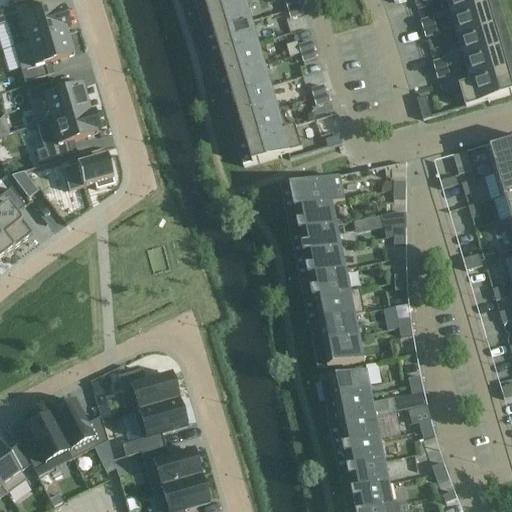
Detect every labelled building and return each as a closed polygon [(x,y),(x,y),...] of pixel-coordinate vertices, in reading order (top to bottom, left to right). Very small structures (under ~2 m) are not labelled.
[(245,0),(204,0),(208,12),(246,1),(245,0)] [(301,9),(298,0),(286,4),(288,12),(301,9)] [(453,0),(447,2),(453,23),(491,12),(487,0),(453,0)] [(246,1),(208,12),(214,34),(252,23),(246,1)] [(13,49),(66,33),(65,30),(67,29),(62,11),(59,12),(59,9),(30,18),(26,6),(0,13),(0,28),(6,26),(13,49)] [(301,9),(288,12),(291,21),(303,17),(301,9)] [(491,12),(453,23),(460,43),(497,32),(491,12)] [(433,19),(421,23),(423,31),(436,28),(433,19)] [(252,23),(214,34),(221,56),(259,45),(252,23)] [(436,28),(423,31),(426,40),(438,36),(436,28)] [(285,30),(260,40),(266,54),(291,44),(285,30)] [(460,43),(466,64),(503,53),(497,32),(460,43)] [(73,57),(66,33),(13,49),(24,85),(47,78),(44,66),(73,57)] [(313,52),(311,44),(298,48),(301,56),(313,52)] [(259,45),(221,56),(227,78),(265,67),(259,45)] [(313,52),(301,56),(303,64),(316,61),(313,52)] [(503,53),(466,64),(471,84),(460,87),(460,88),(509,74),(503,53)] [(445,61),(433,64),(435,73),(448,69),(445,61)] [(265,67),(227,78),(234,100),(271,89),(265,67)] [(448,69),(435,73),(438,81),(450,77),(448,69)] [(511,96),(511,82),(509,74),(460,88),(466,110),(488,103),(489,105),(490,105),(489,103),(511,96)] [(36,127),(89,112),(82,88),(53,96),(49,85),(26,91),(36,127)] [(314,100),(326,96),(324,88),(311,92),(314,100)] [(271,89),(234,100),(240,121),(278,110),(271,89)] [(314,100),(316,108),(329,105),(326,96),(314,100)] [(432,120),(426,98),(417,101),(423,122),(432,120)] [(278,110),(240,121),(247,143),(296,129),(296,128),(284,131),(278,110)] [(35,153),(39,165),(70,156),(67,144),(96,136),(95,133),(98,133),(92,114),(90,115),(89,112),(36,127),(43,151),(35,153)] [(243,167),(244,169),(253,166),(280,158),(281,160),(281,158),(302,152),(296,129),(247,143),(253,164),(243,167)] [(326,142),(328,150),(342,147),(339,138),(326,142)] [(511,144),(487,152),(494,176),(511,170),(511,144)] [(105,159),(61,172),(68,194),(93,187),(95,192),(113,187),(105,159)] [(511,170),(494,176),(501,199),(511,195),(511,170)] [(23,174),(10,178),(27,201),(37,193),(23,174)] [(296,212),(344,203),(340,179),(291,189),(296,212)] [(440,184),(443,191),(458,187),(456,179),(440,184)] [(394,193),(406,193),(406,185),(394,184),(394,193)] [(465,197),(472,195),(469,184),(462,186),(465,197)] [(11,190),(0,198),(0,236),(12,252),(31,238),(14,216),(24,209),(11,190)] [(406,193),(394,193),(394,201),(406,201),(406,193)] [(511,195),(501,199),(501,200),(506,199),(511,220),(507,221),(508,222),(511,220),(511,195)] [(300,235),(337,227),(333,206),(345,203),(344,203),(296,212),(300,235)] [(469,209),(472,220),(479,218),(476,207),(469,209)] [(366,221),(369,233),(383,230),(380,219),(366,221)] [(305,257),(342,250),(337,227),(300,235),(305,257)] [(394,239),(406,239),(406,231),(394,231),(394,239)] [(0,261),(12,252),(0,236),(0,261)] [(406,239),(394,239),(394,248),(406,247),(406,239)] [(309,279),(346,272),(342,250),(305,257),(309,279)] [(471,260),(474,271),(482,268),(479,257),(471,260)] [(474,271),(471,260),(464,262),(467,273),(474,271)] [(314,302),(360,292),(351,294),(346,272),(309,279),(314,302)] [(395,286),(407,285),(406,277),(394,278),(395,286)] [(407,285),(395,286),(395,294),(407,293),(407,285)] [(495,291),(499,302),(506,300),(503,289),(495,291)] [(152,290),(127,298),(131,309),(155,301),(152,290)] [(318,324),(365,315),(360,292),(314,302),(318,324)] [(503,326),(511,323),(511,320),(509,312),(500,315),(503,326)] [(323,346),(360,339),(356,318),(365,316),(365,315),(318,324),(323,346)] [(400,331),(412,329),(410,321),(399,323),(400,331)] [(412,329),(400,331),(401,339),(413,337),(412,329)] [(323,346),(328,370),(365,362),(360,339),(323,346)] [(142,370),(117,378),(121,390),(125,389),(133,415),(177,402),(173,390),(176,389),(172,378),(170,379),(169,376),(146,382),(142,370)] [(367,374),(330,382),(335,405),(372,397),(367,374)] [(410,389),(422,387),(421,379),(409,381),(410,389)] [(422,387),(410,389),(412,397),(424,395),(422,387)] [(505,401),(511,399),(508,388),(501,390),(505,401)] [(339,427),(376,420),(372,397),(335,405),(339,427)] [(177,402),(133,415),(141,440),(136,442),(140,455),(165,447),(162,435),(184,428),(183,425),(186,425),(183,413),(180,414),(177,402)] [(60,411),(49,417),(70,458),(94,445),(96,450),(106,445),(98,420),(84,427),(73,405),(71,406),(69,404),(59,409),(60,411)] [(27,428),(25,429),(37,452),(26,457),(37,480),(48,474),(46,470),(70,458),(49,417),(38,423),(37,420),(26,426),(27,428)] [(344,449),(381,442),(376,420),(339,427),(344,449)] [(421,434),(433,431),(431,423),(419,426),(421,434)] [(433,431),(421,434),(423,442),(435,439),(433,431)] [(349,472),(385,464),(381,442),(344,449),(349,472)] [(0,446),(0,487),(6,496),(26,482),(20,474),(30,467),(15,448),(6,454),(0,446)] [(165,447),(140,455),(143,467),(148,466),(156,492),(199,479),(196,467),(198,466),(195,455),(192,455),(192,453),(169,460),(165,447)] [(353,494),(390,487),(385,464),(349,472),(353,494)] [(435,477),(446,473),(443,466),(432,470),(435,477)] [(446,473),(435,477),(437,485),(449,481),(446,473)] [(199,479),(156,492),(161,511),(184,511),(207,504),(206,502),(209,501),(205,490),(203,491),(199,479)] [(356,511),(379,511),(406,507),(406,506),(394,508),(390,487),(353,494),(356,511)] [(443,498),(446,506),(457,502),(454,494),(443,498)]
